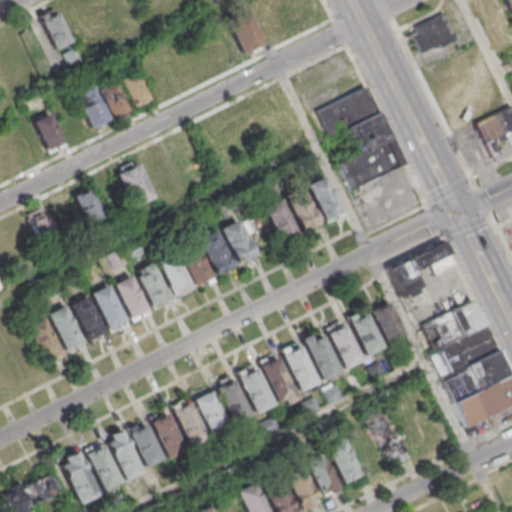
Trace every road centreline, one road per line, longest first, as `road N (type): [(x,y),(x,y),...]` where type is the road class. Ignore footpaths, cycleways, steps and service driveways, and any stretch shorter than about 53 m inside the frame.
road 1 (residential): [(511,185),(0,439)]
road 2 (residential): [(405,0),(0,199)]
road 3 (tertiary): [(456,211),(355,0)]
road 4 (residential): [(511,442),(374,511)]
road 5 (tertiary): [(511,323),(456,211)]
